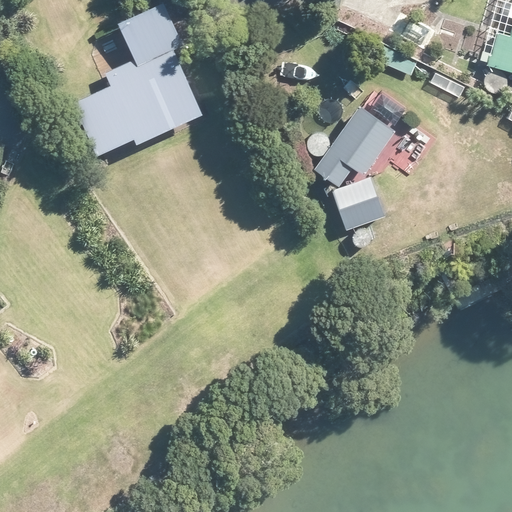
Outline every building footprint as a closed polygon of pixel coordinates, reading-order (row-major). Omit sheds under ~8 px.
[(210,112),(179,48),(191,43),(170,0),(118,25),(135,60),(106,74),(111,83),(77,98),(104,155),(139,138),(142,144),(210,112)] [(511,77),(511,0),(501,0),(486,72),(511,77)] [(411,57),(429,65),(444,33),(403,15),(394,35),(417,45),(411,57)] [(370,172),(401,125),(363,99),(318,166),(344,184),(358,164),(370,172)] [(389,216),(373,176),(336,190),(352,230),(389,216)]
